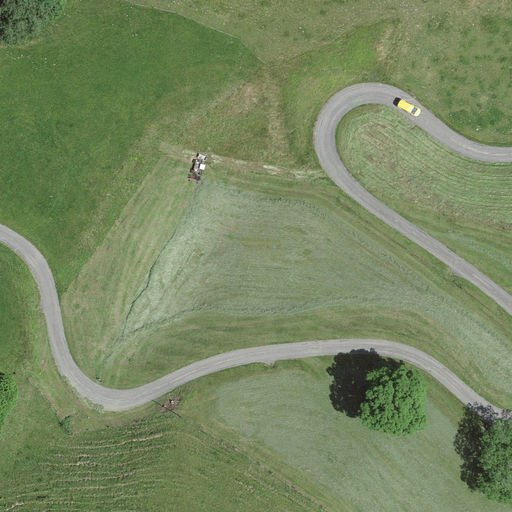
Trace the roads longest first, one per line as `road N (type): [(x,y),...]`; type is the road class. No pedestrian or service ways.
road 1 (unclassified): [(511,421),(482,409),(420,359),(373,348),(259,354),(137,397),(96,396),(65,364),(40,265),(0,232)]
road 2 (unclassified): [(511,155),(470,149),(404,103),(371,94),(338,106),(323,140),(355,191),(511,305)]
